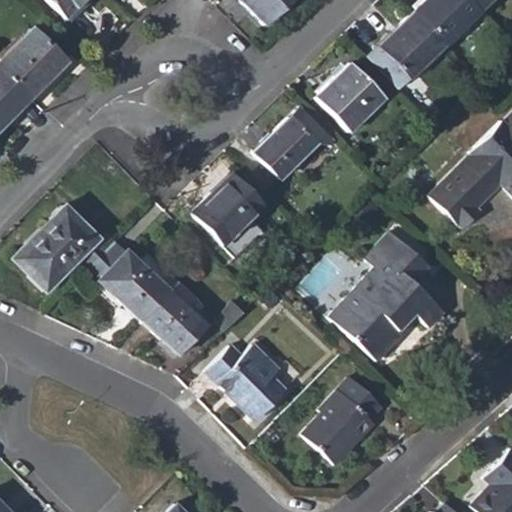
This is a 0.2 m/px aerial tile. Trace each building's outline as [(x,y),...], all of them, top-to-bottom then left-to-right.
[(41,0),(62,21),(82,0),(41,0)] [(261,26),(287,0),(234,0),(241,7),(245,4),(250,10),(247,13),(261,26)] [(463,0),(421,0),(409,12),(440,45),(474,11),(463,0)] [(463,0),(474,11),(485,0),(463,0)] [(241,7),(247,13),(250,10),(245,4),(241,7)] [(405,79),(440,45),(409,12),(374,47),(405,79)] [(49,70),(59,60),(29,29),(0,58),(0,72),(27,99),(52,73),(49,70)] [(496,64),(506,73),(511,67),(511,58),(507,53),(496,64)] [(49,70),(52,73),(63,63),(59,60),(49,70)] [(345,132),(381,97),(347,63),(312,98),(345,132)] [(0,125),(27,99),(0,72),(0,125)] [(511,109),(499,122),(498,121),(465,152),(467,154),(425,196),(454,226),(456,225),(460,229),(478,211),(474,207),(498,184),(511,198),(511,109)] [(275,179),(311,144),(285,117),(267,134),(271,138),(264,144),(261,140),(249,152),(275,179)] [(261,140),(264,144),(271,138),(267,134),(261,140)] [(208,191),(211,194),(230,176),(227,172),(208,191)] [(248,219),(260,206),(230,176),(211,194),(208,191),(186,212),(231,258),(259,231),(248,219)] [(348,211),(362,226),(377,210),(363,196),(348,211)] [(93,240),(94,239),(59,204),(45,218),(51,223),(47,227),(30,244),(24,239),(10,254),(29,272),(24,276),(41,293),(74,260),(84,270),(86,267),(103,251),(93,240)] [(24,239),(30,244),(47,227),(51,223),(45,218),(24,239)] [(93,240),(103,251),(112,242),(102,232),(94,239),(93,240)] [(408,282),(423,265),(386,232),(361,260),(370,269),(325,317),(373,361),(399,333),(395,329),(410,313),(413,317),(415,318),(425,327),(438,311),(408,282)] [(123,249),(121,251),(112,242),(103,251),(86,267),(97,277),(94,280),(123,307),(128,302),(142,315),(166,290),(174,281),(144,254),(136,262),(123,249)] [(6,258),(24,276),(29,272),(10,254),(6,258)] [(166,290),(168,292),(177,284),(174,281),(166,290)] [(168,292),(185,308),(194,299),(177,284),(168,292)] [(138,321),(168,292),(166,290),(142,315),(137,320),(138,321)] [(202,324),(185,308),(168,292),(138,321),(174,354),(202,324)] [(123,307),(137,320),(142,315),(128,302),(123,307)] [(395,329),(399,333),(413,317),(410,313),(395,329)] [(249,344),(237,356),(226,345),(201,372),(251,420),(280,390),(267,377),(275,370),(249,344)] [(366,419),(378,406),(346,377),(315,409),(319,412),(297,434),(331,465),(346,448),(343,445),(352,435),(356,438),(371,423),(366,419)] [(343,445),(346,448),(356,438),(352,435),(343,445)] [(511,511),(511,454),(505,448),(478,477),(486,485),(466,507),(471,511),(511,511)]
